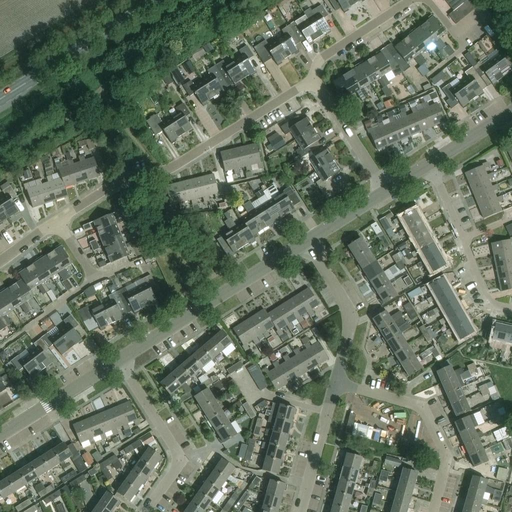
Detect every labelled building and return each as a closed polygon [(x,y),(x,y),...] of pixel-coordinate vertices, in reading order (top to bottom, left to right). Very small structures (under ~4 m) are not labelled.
[(354,5),(351,0),(328,0),(336,11),(341,8),(345,13),(348,10),(348,9),(354,5)] [(463,4),(459,0),(441,0),(443,2),(444,0),(453,11),(458,8),(463,4)] [(463,4),(470,13),(475,9),(468,0),(463,4)] [(474,0),(467,0),(468,0),(475,9),(479,6),(474,0)] [(465,17),(470,13),(463,4),(458,8),(465,17)] [(309,21),(319,37),(330,30),(323,19),(328,16),(322,5),(312,11),(310,8),(303,13),(305,15),(309,21)] [(461,20),(465,17),(458,8),(453,11),(461,20)] [(456,24),(461,20),(453,11),(449,15),(456,24)] [(305,39),(309,44),(319,37),(309,21),(305,15),(290,25),(296,36),(300,42),(305,39)] [(423,25),(443,49),(446,46),(439,38),(446,32),(433,17),(423,25)] [(300,42),(296,36),(290,25),(281,31),(285,36),(277,41),(288,57),(298,51),(295,45),(300,42)] [(440,51),(443,49),(423,25),(414,32),(426,48),(429,52),(436,47),(440,51)] [(420,53),(426,48),(414,32),(404,40),(423,64),(424,64),(427,62),(420,53)] [(510,54),(507,51),(503,44),(502,45),(497,38),(492,42),(496,49),(495,50),(498,55),(491,61),(502,77),(511,69),(511,67),(505,58),(510,54)] [(421,67),(423,64),(404,40),(394,48),(398,53),(392,57),(403,72),(410,66),(407,63),(414,58),(421,67)] [(269,46),(266,41),(258,46),(254,48),(264,63),(273,58),(277,64),(288,57),(277,41),(269,46)] [(442,50),(448,58),(455,52),(450,44),(442,50)] [(245,78),(256,72),(249,60),(254,57),(247,46),(239,51),(243,57),(235,62),(245,78)] [(403,72),(392,57),(386,61),(381,53),(370,60),(387,86),(390,84),(384,75),(391,70),(395,77),(403,72)] [(486,87),(472,67),(464,56),(472,67),(464,72),(468,77),(460,83),(472,99),(482,91),(481,90),(486,87)] [(387,86),(370,60),(360,66),(370,83),(377,79),(387,94),(390,91),(387,86)] [(245,78),(235,62),(227,67),(223,61),(215,66),(222,77),(227,74),(234,85),(245,78)] [(480,62),(472,67),(486,87),(492,83),(493,84),(502,77),(491,61),(483,66),(480,62)] [(424,64),(423,64),(421,67),(417,69),(423,77),(430,72),(424,64)] [(217,80),(222,77),(215,66),(207,71),(211,77),(203,81),(213,98),(224,91),(217,80)] [(363,88),(370,83),(360,66),(349,72),(366,99),(369,97),(363,88)] [(172,73),(177,82),(183,78),(178,69),(172,73)] [(366,99),(349,72),(333,83),(340,95),(346,91),(349,96),(356,92),(362,101),(366,99)] [(163,79),(168,86),(173,82),(169,75),(163,79)] [(213,98),(203,81),(195,86),(191,81),(183,86),(190,97),(195,94),(202,105),(213,98)] [(441,89),(448,99),(445,101),(451,109),(459,103),(462,106),(472,99),(460,83),(453,88),(449,83),(441,89)] [(437,103),(429,106),(427,102),(422,103),(424,109),(426,108),(434,125),(444,121),(437,103)] [(171,119),(182,136),(192,129),(185,117),(190,114),(184,103),(176,109),(179,114),(171,119)] [(416,106),(411,108),(413,113),(415,113),(423,130),(434,125),(426,108),(424,109),(418,111),(416,106)] [(405,111),(400,113),(402,119),(404,118),(412,135),(423,130),(415,113),(413,113),(407,116),(405,111)] [(182,136),(171,119),(163,124),(157,115),(146,122),(156,136),(164,131),(171,142),(182,136)] [(296,140),(313,129),(306,118),(301,121),(298,116),(280,127),(285,135),(291,132),(296,140)] [(394,116),(389,118),(391,124),(393,123),(400,140),(412,135),(404,118),(402,119),(396,121),(394,116)] [(382,121),(378,123),(380,129),(382,128),(389,145),(400,140),(393,123),(391,124),(385,126),(382,121)] [(371,126),(367,128),(369,134),(371,133),(379,150),(389,145),(382,128),(380,129),(374,131),(371,126)] [(301,159),(311,152),(308,147),(319,139),(313,129),(296,140),(301,148),(296,151),(301,159)] [(270,144),(275,152),(286,145),(281,137),(270,144)] [(95,148),(92,138),(78,143),(80,147),(88,145),(89,150),(95,148)] [(257,144),(245,147),(250,165),(251,165),(258,163),(260,169),(265,168),(263,162),(262,162),(257,144)] [(246,166),(248,172),(253,170),(251,165),(250,165),(245,147),(234,150),(238,168),(240,168),(246,166)] [(234,150),(221,153),(226,171),(235,169),(236,175),(241,173),(240,168),(238,168),(234,150)] [(316,171),(333,161),(326,150),(314,157),(311,152),(301,159),(306,167),(311,163),(316,171)] [(84,156),(79,157),(81,163),(82,162),(88,180),(100,177),(94,159),(85,161),(84,156)] [(73,160),(68,161),(70,166),(72,166),(77,184),(88,180),(82,162),(81,163),(75,165),(73,160)] [(335,189),(332,184),(328,178),(339,171),(333,161),(316,171),(321,179),(316,183),(321,191),(324,196),(335,189)] [(483,166),(465,173),(470,185),(488,177),(487,176),(484,169),(490,167),(488,162),(482,164),(483,166)] [(61,163),(56,165),(58,171),(59,170),(62,179),(65,188),(77,184),(72,166),(70,166),(63,169),(61,163)] [(488,177),(470,185),(474,196),(492,189),(491,187),(489,180),(494,178),(492,173),(487,176),(488,177)] [(214,175),(203,177),(207,195),(209,195),(215,193),(217,199),(222,198),(220,192),(219,192),(214,175)] [(52,176),(47,177),(49,183),(50,182),(56,200),(68,197),(65,188),(62,179),(54,181),(52,176)] [(203,177),(190,180),(195,199),(196,198),(203,197),(205,202),(210,201),(209,195),(207,195),(203,177)] [(40,180),(36,181),(38,187),(39,186),(45,204),(56,200),(50,182),(49,183),(42,185),(40,180)] [(190,180),(178,183),(183,202),(184,201),(191,200),(193,205),(190,206),(191,209),(196,208),(195,204),(198,204),(196,198),(195,199),(190,180)] [(29,183),(24,185),(26,191),(27,190),(33,208),(45,204),(39,186),(38,187),(31,189),(29,183)] [(178,183),(167,186),(172,204),(179,203),(181,208),(179,209),(180,212),(185,211),(184,207),(186,207),(184,201),(183,202),(178,183)] [(226,195),(239,191),(235,185),(225,188),(226,195)] [(267,189),(284,216),(294,210),(293,207),(300,203),(291,188),(290,188),(288,188),(284,190),(283,191),(283,192),(284,193),(280,195),(273,185),(267,189)] [(492,189),(474,196),(479,207),(497,200),(496,198),(493,192),(499,189),(497,185),(491,187),(492,189)] [(0,203),(9,218),(20,211),(13,200),(18,197),(11,186),(3,191),(7,196),(0,200),(0,203)] [(273,223),(284,216),(267,189),(263,192),(269,202),(263,206),(273,223)] [(497,200),(479,207),(484,219),(501,212),(497,203),(503,201),(501,196),(496,198),(497,200)] [(273,223),(263,206),(256,210),(250,201),(246,203),(263,229),(273,223)] [(0,223),(9,218),(0,203),(0,223)] [(252,236),(263,229),(246,203),(243,205),(249,214),(242,219),(244,222),(252,236)] [(401,216),(392,221),(395,225),(402,220),(406,227),(407,228),(421,220),(415,209),(401,217),(401,216)] [(237,227),(231,218),(227,211),(224,213),(228,220),(244,246),(250,242),(252,244),(256,241),(252,236),(244,222),(237,227)] [(112,214),(94,222),(98,232),(117,225),(112,214)] [(385,217),(380,220),(386,231),(391,228),(385,217)] [(245,248),(244,246),(228,220),(225,221),(230,230),(223,235),(217,239),(228,258),(245,248)] [(406,227),(399,231),(401,235),(408,231),(412,238),(413,239),(427,231),(421,220),(407,228),(406,227)] [(203,235),(211,232),(206,221),(199,224),(203,235)] [(117,225),(98,232),(102,243),(121,235),(117,225)] [(380,242),(385,239),(381,231),(376,235),(380,242)] [(412,238),(405,242),(407,247),(415,242),(419,249),(419,250),(434,242),(427,231),(413,239),(412,238)] [(121,235),(102,243),(107,253),(125,246),(121,235)] [(511,237),(509,238),(509,240),(491,244),(493,256),(511,251),(511,237)] [(354,258),(368,249),(361,238),(347,246),(352,253),(349,254),(352,259),(355,258),(354,258)] [(384,249),(390,246),(385,239),(380,242),(384,249)] [(419,249),(411,253),(413,257),(421,253),(424,260),(425,261),(440,253),(434,242),(419,250),(419,249)] [(125,246),(107,253),(111,264),(130,256),(125,246)] [(71,278),(65,269),(72,264),(62,247),(51,254),(68,280),(67,281),(72,288),(77,284),(73,277),(71,278)] [(362,269),(375,261),(368,249),(354,258),(355,258),(358,264),(356,265),(360,271),(362,269)] [(511,251),(493,256),(496,267),(511,263),(511,251)] [(145,256),(144,257),(143,257),(146,264),(155,260),(153,253),(145,256)] [(424,260),(417,264),(419,268),(427,264),(431,272),(446,264),(440,253),(425,261),(424,260)] [(68,280),(51,254),(41,261),(51,278),(59,273),(64,283),(63,284),(68,292),(73,289),(72,288),(67,281),(68,280)] [(396,264),(401,261),(397,254),(392,257),(396,264)] [(41,261),(30,268),(47,294),(50,292),(44,282),(51,278),(41,261)] [(369,281),(383,272),(375,261),(362,269),(366,276),(363,277),(367,282),(369,281)] [(401,261),(396,264),(400,271),(405,268),(401,261)] [(511,276),(511,263),(496,267),(498,280),(511,276)] [(30,268),(19,274),(23,280),(31,291),(38,287),(44,296),(47,294),(30,268)] [(371,288),(374,294),(376,292),(390,283),(394,280),(388,270),(383,273),(383,272),(369,281),(373,287),(371,288)] [(150,289),(156,286),(151,275),(142,279),(145,285),(136,289),(145,307),(156,301),(150,289)] [(511,276),(498,280),(501,291),(511,289),(511,276)] [(407,286),(412,283),(408,277),(403,280),(407,286)] [(429,284),(420,289),(423,293),(430,288),(434,295),(435,296),(449,288),(443,278),(429,285),(429,284)] [(23,280),(13,287),(30,313),(33,311),(27,302),(35,297),(31,291),(23,280)] [(103,288),(100,283),(94,287),(96,292),(103,288)] [(378,300),(381,305),(397,295),(390,283),(376,292),(380,298),(378,300)] [(13,287),(3,294),(13,311),(21,306),(27,315),(30,313),(13,287)] [(420,287),(407,294),(410,299),(423,293),(420,289),(420,287)] [(145,307),(136,289),(128,294),(125,288),(117,292),(122,303),(127,313),(133,310),(134,312),(145,307)] [(309,288),(298,295),(308,310),(306,311),(309,316),(313,314),(310,309),(318,304),(309,288)] [(434,295),(426,299),(428,303),(436,299),(440,306),(441,307),(455,299),(449,288),(435,296),(434,295)] [(127,313),(122,303),(117,292),(109,296),(111,302),(103,306),(112,324),(123,318),(122,316),(127,313)] [(0,295),(0,312),(8,326),(12,323),(6,315),(13,311),(3,294),(0,295)] [(298,295),(287,302),(297,317),(296,318),(299,323),(303,320),(300,315),(306,311),(308,310),(298,295)] [(440,306),(432,310),(434,314),(443,310),(446,316),(447,318),(461,310),(455,299),(441,307),(440,306)] [(287,302),(278,308),(287,323),(286,324),(289,329),(293,327),(290,322),(296,318),(297,317),(287,302)] [(407,314),(412,311),(408,304),(403,307),(407,314)] [(112,324),(103,306),(95,310),(92,305),(78,312),(84,323),(89,332),(99,327),(100,329),(112,324)] [(278,308),(268,314),(275,326),(277,330),(276,331),(279,336),(283,333),(280,328),(286,324),(287,323),(278,308)] [(265,309),(254,316),(264,332),(263,333),(265,337),(270,334),(267,330),(275,326),(268,314),(265,309)] [(446,316),(438,321),(440,325),(449,321),(452,328),(453,329),(467,321),(461,310),(447,318),(446,316)] [(392,322),(403,315),(400,311),(390,318),(385,311),(372,319),(376,326),(374,327),(377,332),(379,331),(392,322)] [(412,311),(407,314),(411,320),(416,317),(412,311)] [(0,331),(8,326),(0,312),(0,331)] [(72,347),(82,340),(74,329),(79,325),(71,315),(63,321),(67,326),(60,332),(72,347)] [(254,316),(243,323),(254,339),(252,340),(255,344),(259,341),(257,337),(263,333),(264,332),(254,316)] [(452,328),(444,332),(447,336),(455,332),(459,340),(473,332),(467,321),(453,329),(452,328)] [(386,342),(399,334),(409,327),(406,322),(396,328),(392,322),(379,331),(383,337),(381,338),(385,344),(387,342),(386,342)] [(243,323),(233,329),(244,345),(242,346),(245,351),(249,348),(247,344),(252,340),(254,339),(243,323)] [(490,339),(488,347),(493,348),(495,340),(502,342),(503,342),(507,326),(495,323),(491,339),(490,339)] [(422,335),(428,332),(423,325),(418,329),(422,335)] [(502,342),(500,350),(505,351),(507,343),(511,343),(511,326),(507,326),(503,342),(502,342)] [(311,329),(317,338),(321,335),(316,327),(311,329)] [(221,351),(232,343),(222,331),(216,335),(214,334),(210,338),(211,339),(221,351)] [(62,355),(72,347),(60,332),(52,338),(48,333),(41,338),(49,349),(54,345),(62,355)] [(428,332),(422,335),(427,342),(432,339),(428,332)] [(393,353),(407,345),(399,334),(386,342),(387,342),(390,348),(388,350),(392,355),(394,353),(393,353)] [(44,352),(49,349),(41,338),(34,344),(38,349),(30,355),(42,370),(52,363),(44,352)] [(211,360),(221,351),(211,339),(206,344),(204,342),(199,346),(201,348),(211,360)] [(308,341),(304,344),(307,349),(309,348),(318,364),(329,357),(320,342),(312,347),(308,341)] [(266,349),(263,343),(258,347),(261,352),(266,349)] [(401,365),(414,356),(407,345),(393,353),(394,353),(398,360),(396,361),(399,366),(401,365)] [(298,347),(293,350),(296,356),(298,355),(308,371),(318,364),(309,348),(307,349),(302,353),(298,347)] [(201,369),(211,360),(201,348),(196,352),(194,351),(189,355),(191,357),(191,356),(201,369)] [(434,358),(439,355),(435,348),(430,351),(434,358)] [(288,354),(283,357),(286,362),(288,361),(298,377),(308,371),(298,355),(296,356),(291,359),(288,354)] [(32,378),(42,370),(30,355),(23,360),(19,355),(11,361),(19,371),(24,367),(32,378)] [(191,377),(201,369),(191,356),(191,357),(185,361),(184,359),(179,363),(181,365),(191,377)] [(406,377),(421,368),(414,356),(401,365),(405,371),(403,372),(406,377)] [(277,360),(273,363),(276,368),(277,367),(287,383),(298,377),(288,361),(286,362),(280,365),(277,360)] [(236,370),(243,365),(241,361),(234,365),(236,370)] [(250,372),(258,367),(256,363),(247,369),(250,372)] [(192,390),(185,382),(191,377),(181,365),(175,370),(174,368),(169,372),(170,374),(170,373),(180,386),(186,393),(187,394),(192,390)] [(230,374),(236,370),(234,365),(227,370),(230,374)] [(441,382),(455,376),(462,373),(459,368),(452,371),(450,365),(436,371),(441,382)] [(252,376),(261,371),(258,367),(250,372),(252,376)] [(277,367),(276,368),(270,372),(267,367),(263,369),(266,375),(267,374),(277,389),(287,383),(277,367)] [(254,380),(263,374),(261,371),(252,376),(254,380)] [(170,395),(180,386),(170,373),(170,374),(165,378),(163,376),(158,381),(170,395)] [(209,378),(212,383),(219,379),(216,374),(209,378)] [(257,383),(265,378),(263,374),(254,380),(257,383)] [(446,393),(459,387),(455,376),(441,382),(446,393)] [(205,387),(212,383),(209,378),(202,383),(205,387)] [(259,387),(268,382),(265,378),(257,383),(259,387)] [(232,389),(237,386),(233,379),(228,382),(232,389)] [(268,382),(259,387),(261,391),(270,386),(268,382)] [(187,394),(190,398),(201,390),(198,386),(192,390),(187,394)] [(237,396),(241,393),(237,386),(232,389),(237,396)] [(497,393),(494,386),(489,388),(488,389),(490,394),(491,396),(497,393)] [(451,404),(464,398),(459,387),(446,393),(451,404)] [(200,410),(202,408),(215,400),(208,388),(195,397),(199,403),(197,405),(200,410)] [(190,398),(187,394),(186,393),(180,397),(183,402),(190,398)] [(455,416),(469,410),(464,398),(451,404),(455,416)] [(209,419),(223,411),(215,400),(202,408),(206,414),(204,416),(207,421),(209,419)] [(261,409),(268,405),(264,400),(258,404),(261,409)] [(129,401),(118,406),(125,423),(127,422),(133,420),(136,425),(140,423),(137,417),(136,418),(129,401)] [(247,412),(251,408),(247,402),(242,405),(247,412)] [(296,414),(297,409),(280,404),(276,417),(291,421),(291,420),(293,414),(296,414)] [(118,406),(106,411),(114,428),(115,427),(122,424),(124,430),(129,428),(127,422),(125,423),(118,406)] [(251,419),(256,415),(251,408),(247,412),(251,419)] [(106,411),(95,415),(103,433),(104,432),(111,429),(113,435),(118,433),(115,427),(114,428),(106,411)] [(216,431),(230,422),(223,411),(209,419),(213,426),(211,427),(214,432),(216,431)] [(478,425),(473,414),(453,422),(458,434),(472,428),(478,425)] [(95,415),(84,420),(91,437),(93,437),(99,434),(102,439),(106,437),(104,432),(103,433),(95,415)] [(294,421),(291,420),(291,421),(276,417),(270,415),(269,421),(275,423),(273,430),(288,434),(288,433),(290,426),(292,427),(294,421)] [(84,420),(73,425),(80,442),(88,439),(91,444),(95,442),(93,437),(91,437),(84,420)] [(221,443),(237,433),(230,422),(216,431),(220,437),(218,438),(221,443)] [(481,431),(475,434),(472,428),(458,434),(463,445),(477,439),(484,436),(481,431)] [(269,443),(284,447),(286,439),(289,440),(290,434),(288,433),(288,434),(273,430),(273,431),(267,429),(265,435),(271,437),(269,443)] [(144,447),(154,441),(150,433),(139,440),(144,447)] [(482,450),(477,439),(463,445),(468,456),(482,450)] [(504,447),(511,443),(510,439),(502,442),(504,447)] [(130,444),(133,449),(140,445),(137,440),(130,444)] [(72,444),(66,447),(63,442),(56,447),(55,445),(50,448),(51,450),(52,450),(60,463),(64,461),(70,457),(80,473),(87,469),(72,444)] [(287,447),(284,447),(269,443),(266,456),(281,459),(283,452),(285,453),(287,447)] [(126,454),(133,449),(130,444),(123,449),(126,454)] [(159,463),(163,458),(148,448),(140,459),(153,468),(157,462),(159,463)] [(49,470),(60,463),(52,450),(51,450),(45,454),(44,452),(39,455),(40,457),(49,470)] [(100,450),(95,453),(99,460),(104,458),(100,450)] [(485,456),(482,450),(468,456),(473,468),(487,462),(487,461),(492,459),(489,454),(485,456)] [(88,468),(94,464),(87,452),(82,455),(88,465),(86,466),(88,468)] [(358,470),(361,457),(346,453),(344,461),(342,460),(340,466),(343,467),(358,470)] [(108,458),(111,463),(118,459),(115,454),(108,458)] [(283,460),(281,459),(266,456),(262,469),(277,473),(279,465),(282,466),(283,460)] [(384,464),(399,468),(401,460),(386,456),(384,464)] [(38,477),(49,470),(40,457),(34,461),(33,459),(27,462),(29,464),(38,477)] [(106,467),(111,463),(108,458),(98,465),(101,470),(107,480),(112,477),(106,467)] [(227,479),(235,468),(221,458),(217,465),(215,464),(212,469),(214,470),(227,479)] [(155,469),(153,468),(140,459),(132,470),(145,478),(149,473),(151,474),(155,469)] [(26,484),(38,477),(29,464),(23,468),(22,466),(16,469),(18,471),(26,484)] [(94,467),(88,471),(91,476),(97,472),(94,467)] [(354,483),(358,470),(343,467),(341,474),(339,473),(337,479),(339,480),(339,479),(354,483)] [(402,469),(399,480),(414,484),(417,473),(402,469)] [(67,474),(70,479),(77,475),(74,470),(67,474)] [(147,480),(145,478),(132,470),(125,480),(137,489),(141,483),(144,485),(147,480)] [(219,490),(227,479),(214,470),(209,476),(208,475),(204,480),(206,481),(219,490)] [(15,491),(26,484),(18,471),(12,475),(10,473),(5,476),(7,478),(15,491)] [(247,483),(251,477),(247,473),(242,480),(242,481),(238,487),(242,490),(247,483)] [(63,483),(70,479),(67,474),(60,479),(63,483)] [(76,479),(79,484),(85,479),(82,474),(76,479)] [(254,489),(256,486),(256,485),(261,479),(256,476),(249,487),(254,489)] [(484,492),(487,481),(472,476),(469,488),(484,492)] [(0,493),(4,499),(15,491),(7,478),(0,482),(0,481),(0,493)] [(72,488),(79,484),(76,479),(69,483),(72,488)] [(286,490),(287,484),(270,479),(266,492),(281,496),(283,489),(286,490)] [(351,496),(354,483),(339,479),(339,480),(338,486),(335,486),(333,492),(336,492),(351,496)] [(139,491),(137,489),(125,480),(116,492),(129,501),(134,494),(136,496),(139,491)] [(399,480),(396,492),(411,496),(414,484),(399,480)] [(211,501),(219,490),(206,481),(202,487),(200,486),(196,491),(198,492),(211,501)] [(48,493),(55,489),(51,484),(45,488),(48,493)] [(61,489),(69,500),(74,496),(66,485),(61,489)] [(235,501),(242,490),(238,487),(230,498),(235,501)] [(41,498),(48,493),(45,488),(38,493),(41,498)] [(480,504),(484,492),(469,488),(466,500),(480,504)] [(50,495),(53,500),(60,495),(57,490),(50,495)] [(241,498),(245,501),(250,494),(245,491),(241,498)] [(118,507),(121,502),(106,492),(98,503),(111,511),(115,506),(118,507)] [(203,511),(211,501),(198,492),(194,498),(192,497),(188,502),(190,503),(203,511)] [(284,497),(281,496),(266,492),(263,505),(277,510),(277,509),(279,502),(282,503),(284,497)] [(347,509),(351,496),(336,492),(334,499),(332,499),(330,505),(333,506),(347,509)] [(396,492),(392,503),(407,507),(411,496),(396,492)] [(47,504),(53,500),(50,495),(44,499),(47,504)] [(222,509),(227,511),(235,501),(230,498),(222,509)] [(241,507),(245,501),(241,498),(236,504),(241,507)] [(22,503),(25,508),(31,504),(28,499),(22,503)] [(465,511),(478,511),(480,504),(466,500),(463,511),(465,511)] [(18,511),(25,508),(22,503),(15,507),(18,511)] [(111,511),(98,503),(91,511),(111,511)] [(203,511),(190,503),(186,509),(184,508),(181,511),(203,511)] [(392,503),(390,511),(406,511),(407,507),(392,503)]
